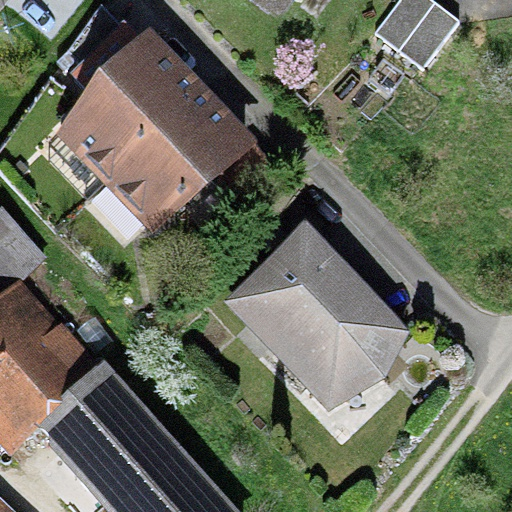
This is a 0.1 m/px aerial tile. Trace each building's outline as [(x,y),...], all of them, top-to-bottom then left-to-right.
[(266,0),(277,8),(283,0),(266,0)] [(427,0),(401,0),(374,35),(422,71),(458,24),(427,0)] [(98,14),(59,66),(100,109),(68,139),(110,182),(196,99),(149,50),(140,58),(98,14)] [(182,196),(188,203),(244,149),(196,99),(110,182),(151,226),(182,196)] [(0,300),(43,261),(1,216),(0,217),(0,300)] [(375,372),(392,338),(304,246),(242,305),(330,398),(375,372)] [(223,511),(60,330),(42,346),(11,312),(0,322),(0,417),(23,443),(38,429),(113,511),(223,511)]
